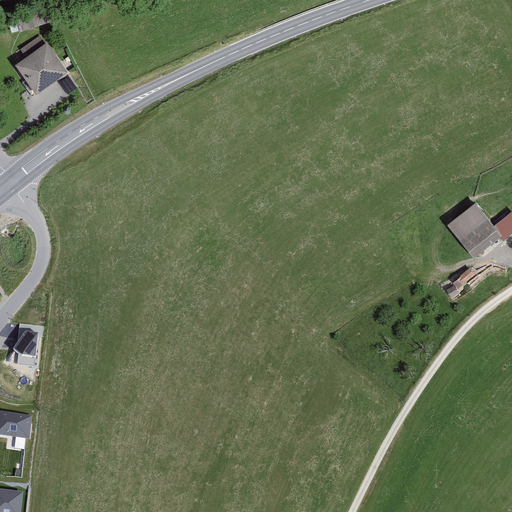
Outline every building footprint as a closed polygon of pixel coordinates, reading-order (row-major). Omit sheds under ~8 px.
[(15,66),(36,96),(67,73),(48,43),(46,43),(40,35),(20,50),(27,58),(15,66)] [(477,200),(448,220),(473,256),(502,236),(477,200)] [(470,265),(445,288),(452,296),(459,289),(458,288),(476,272),(470,265)] [(36,356),(38,331),(25,329),(14,345),(22,352),(36,356)] [(33,414),(0,408),(0,433),(28,439),(33,414)] [(20,511),(24,491),(0,488),(0,511),(20,511)]
